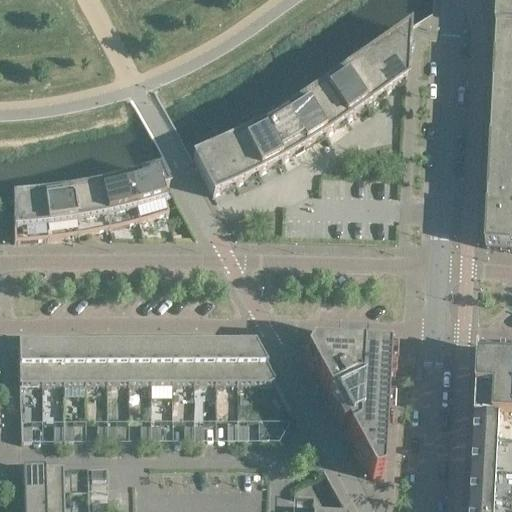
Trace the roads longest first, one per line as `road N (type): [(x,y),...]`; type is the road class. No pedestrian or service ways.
road 1 (residential): [(437,268),(0,263)]
road 2 (residential): [(0,330),(263,326),(433,334)]
road 3 (residential): [(437,268),(452,5)]
road 4 (residential): [(422,511),(433,334)]
